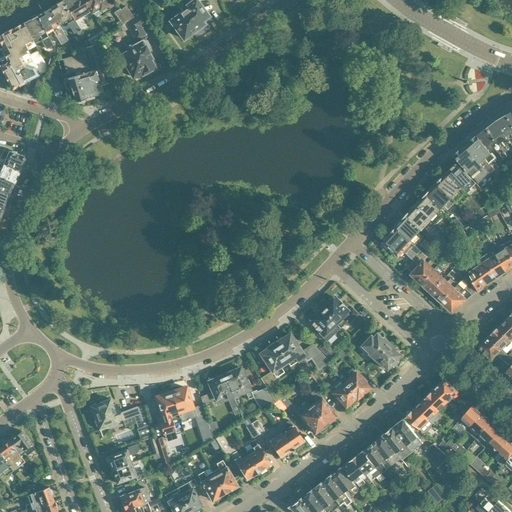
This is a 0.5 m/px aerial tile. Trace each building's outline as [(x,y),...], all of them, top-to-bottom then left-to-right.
[(73,16),(63,0),(62,0),(56,4),(51,7),(64,31),(70,27),(74,33),(76,32),(81,30),(72,16),(73,16)] [(63,0),(73,16),(72,16),(75,21),(89,13),(88,10),(91,9),(86,0),(63,0)] [(106,6),(102,0),(86,0),(91,9),(94,13),(99,10),(106,6)] [(148,0),(144,3),(148,8),(152,5),(148,0)] [(171,21),(184,38),(203,24),(201,21),(207,17),(208,16),(196,0),(194,0),(195,0),(194,0),(187,0),(180,5),(185,11),(171,21)] [(126,6),(121,9),(129,20),(134,17),(126,6)] [(43,12),(38,15),(49,35),(55,32),(61,44),(68,40),(64,31),(51,7),(42,12),(43,12)] [(129,20),(121,9),(120,8),(114,12),(123,25),(126,23),(129,20)] [(142,12),(134,17),(129,20),(126,23),(136,41),(136,40),(137,42),(127,48),(128,49),(120,54),(133,77),(142,73),(143,74),(155,68),(155,67),(157,66),(154,59),(147,47),(150,45),(146,38),(147,37),(142,26),(149,21),(142,12)] [(49,35),(38,15),(35,17),(24,23),(35,43),(41,39),(46,48),(53,45),(48,35),(49,35)] [(35,43),(24,23),(0,35),(0,43),(1,45),(3,44),(4,46),(0,47),(0,66),(1,66),(22,55),(26,63),(33,60),(34,61),(42,57),(39,50),(32,53),(29,49),(36,45),(35,43)] [(93,35),(87,38),(90,44),(95,43),(97,42),(93,35)] [(111,82),(96,43),(86,47),(87,52),(63,59),(67,74),(75,72),(76,76),(64,79),(67,91),(72,89),(75,102),(86,98),(98,94),(96,91),(102,89),(101,85),(111,82)] [(51,55),(43,57),(42,57),(34,61),(33,60),(26,63),(22,55),(1,66),(5,73),(4,74),(3,78),(5,81),(9,83),(9,82),(12,87),(14,88),(46,71),(51,55)] [(511,124),(507,114),(500,118),(496,121),(509,141),(511,139),(511,124)] [(496,121),(487,128),(505,153),(508,150),(506,146),(510,144),(509,141),(496,121)] [(507,156),(487,128),(481,133),(477,135),(492,153),(497,149),(503,159),(507,156)] [(492,153),(477,135),(466,145),(490,174),(495,169),(490,163),(496,158),(492,153)] [(490,174),(466,145),(454,155),(479,183),(490,174)] [(24,161),(23,157),(22,155),(21,155),(19,154),(4,150),(0,159),(5,161),(4,165),(19,172),(24,161)] [(0,177),(14,183),(19,172),(4,165),(0,163),(0,167),(2,168),(0,172),(0,177)] [(457,163),(447,173),(465,193),(466,192),(468,193),(472,189),(471,188),(477,182),(457,163)] [(465,193),(447,173),(443,177),(440,177),(437,180),(438,182),(437,183),(455,202),(456,202),(465,193)] [(0,190),(10,195),(14,183),(0,177),(0,190)] [(455,202),(437,183),(436,184),(433,184),(431,186),(431,189),(426,194),(441,209),(445,205),(449,209),(455,202)] [(0,204),(4,207),(10,195),(0,190),(0,204)] [(438,212),(441,209),(426,194),(421,199),(419,199),(417,201),(417,204),(416,205),(435,223),(442,216),(438,212)] [(435,223),(416,205),(415,205),(413,205),(410,208),(410,211),(406,215),(421,230),(425,227),(428,230),(435,223)] [(501,212),(499,208),(489,213),(491,217),(501,212)] [(421,230),(406,215),(401,220),(399,220),(396,223),(396,225),(395,226),(396,227),(414,245),(415,244),(423,237),(419,233),(421,230)] [(489,215),(479,220),(481,224),(481,225),(491,220),(490,218),(489,215)] [(456,218),(454,221),(461,228),(462,227),(464,226),(456,218)] [(469,226),(468,226),(465,228),(471,237),(474,235),(469,226)] [(385,243),(383,245),(383,248),(385,250),(388,250),(390,248),(399,257),(404,251),(414,260),(422,252),(414,245),(396,227),(395,228),(393,228),(391,230),(391,233),(390,234),(391,235),(384,242),(385,243)] [(449,236),(448,237),(452,244),(453,244),(467,236),(462,228),(458,230),(459,231),(449,236)] [(511,267),(511,258),(504,243),(497,248),(499,251),(496,253),(506,271),(511,267)] [(506,271),(496,253),(493,246),(488,249),(490,252),(485,255),(497,277),(506,271)] [(414,260),(420,265),(426,259),(425,259),(428,256),(422,251),(422,252),(414,260)] [(497,277),(485,255),(478,260),(480,263),(477,266),(487,284),(497,277)] [(421,283),(439,265),(432,258),(429,262),(426,259),(420,265),(411,275),(416,279),(416,281),(419,283),(420,283),(421,283)] [(487,284),(477,266),(475,267),(473,263),(467,268),(469,272),(468,272),(478,291),(487,284)] [(431,293),(445,277),(442,274),(445,271),(439,265),(421,283),(422,285),(422,286),(425,289),(426,289),(431,293)] [(440,302),(459,283),(452,277),(449,280),(445,277),(431,293),(436,297),(436,299),(438,301),(440,301),(440,302)] [(471,282),(466,288),(473,295),(476,292),(471,282)] [(452,313),(467,299),(462,293),(465,289),(459,283),(440,302),(442,303),(442,305),(445,307),(446,307),(452,313)] [(322,307),(321,308),(340,327),(347,321),(348,323),(358,314),(352,308),(349,310),(342,302),(340,304),(333,297),(327,303),(325,303),(322,305),(322,307)] [(340,327),(321,308),(320,309),(318,309),(315,312),(315,314),(309,320),(328,339),(340,327)] [(511,339),(511,322),(507,318),(498,328),(511,340),(511,339)] [(511,340),(498,328),(497,327),(496,328),(494,328),(491,331),(492,333),(488,337),(502,350),(511,340)] [(374,360),(389,344),(382,338),(383,337),(383,336),(383,335),(383,334),(382,333),(381,332),(380,332),(379,332),(378,332),(378,333),(377,333),(373,338),(371,336),(361,347),(368,353),(367,354),(374,360)] [(282,337),(274,342),(288,363),(289,363),(290,366),(298,361),(298,362),(304,358),(307,362),(311,359),(318,369),(329,361),(313,344),(301,351),(290,334),(283,339),(282,337)] [(488,337),(479,346),(480,349),(492,360),(497,354),(504,360),(508,356),(502,350),(488,337)] [(272,370),(260,378),(267,388),(273,384),(271,380),(278,376),(284,372),(281,368),(288,363),(274,342),(266,347),(267,349),(261,353),(272,370)] [(324,342),(319,347),(330,358),(335,353),(324,342)] [(396,350),(389,344),(374,360),(381,366),(383,364),(388,370),(392,366),(393,366),(398,361),(396,360),(400,355),(395,351),(396,350)] [(342,349),(337,354),(345,363),(351,358),(342,349)] [(503,371),(511,361),(511,359),(508,356),(498,366),(503,371)] [(364,372),(367,369),(362,364),(359,367),(364,372)] [(266,388),(266,389),(265,388),(251,395),(248,390),(250,389),(240,367),(224,374),(234,398),(246,392),(249,398),(252,397),(254,396),(254,398),(260,408),(267,403),(268,405),(275,401),(266,388)] [(351,375),(343,382),(357,399),(358,398),(360,398),(363,396),(363,394),(369,388),(355,373),(351,369),(348,372),(351,375)] [(224,374),(208,381),(213,393),(209,395),(211,400),(215,398),(216,399),(215,399),(217,403),(218,403),(228,399),(234,396),(224,374)] [(343,382),(340,378),(331,387),(334,392),(333,393),(347,408),(352,403),(354,403),(357,401),(356,400),(357,399),(343,382)] [(443,380),(435,388),(449,400),(458,390),(457,390),(447,380),(443,380)] [(273,384),(267,388),(275,400),(279,398),(281,396),(273,384)] [(177,388),(171,390),(180,416),(182,423),(195,419),(203,442),(214,439),(213,434),(209,423),(203,405),(194,408),(189,393),(188,394),(186,387),(179,390),(177,388)] [(449,400),(435,388),(431,392),(429,392),(426,395),(426,397),(425,398),(439,410),(449,400)] [(316,389),(311,393),(316,401),(311,405),(326,425),(327,425),(328,425),(332,423),(332,421),(333,420),(337,417),(324,401),(326,399),(318,389),(316,390),(316,389)] [(164,394),(157,397),(159,403),(158,403),(162,416),(159,417),(161,422),(165,432),(174,429),(171,419),(180,416),(171,390),(165,392),(164,394)] [(282,397),(281,396),(279,398),(287,408),(291,414),(296,409),(285,395),(282,397)] [(91,407),(90,409),(91,412),(93,412),(99,429),(118,421),(117,420),(124,418),(133,414),(133,415),(139,413),(136,406),(121,412),(118,404),(114,405),(112,400),(111,401),(110,398),(99,403),(96,404),(94,404),(92,405),(91,406),(90,407),(91,407)] [(287,408),(279,398),(275,400),(276,402),(274,403),(281,412),(287,408)] [(439,410),(425,398),(416,407),(434,422),(443,413),(439,410)] [(462,413),(472,403),(467,398),(458,408),(459,410),(462,413)] [(466,431),(482,413),(473,404),(456,423),(465,432),(466,431)] [(326,425),(311,405),(305,410),(302,407),(297,410),(315,434),(319,431),(320,430),(322,430),(325,428),(325,426),(326,425)] [(434,422),(416,407),(412,411),(410,411),(407,414),(407,416),(406,417),(425,432),(434,422)] [(454,423),(462,413),(459,410),(450,420),(454,423)] [(139,413),(133,415),(138,428),(137,428),(141,441),(148,439),(147,437),(153,436),(149,424),(147,424),(146,420),(142,421),(139,413)] [(482,413),(466,431),(475,440),(476,439),(480,435),(492,421),(482,413)] [(257,419),(251,423),(259,434),(260,435),(265,432),(257,419)] [(280,430),(294,450),(299,447),(300,443),(304,440),(289,419),(284,423),(286,426),(280,430)] [(423,443),(404,419),(393,427),(412,451),(423,443)] [(216,421),(209,423),(213,434),(220,432),(216,421)] [(489,443),(501,429),(492,421),(480,435),(476,439),(485,447),(489,443)] [(259,434),(251,423),(246,426),(253,438),(259,434)] [(278,427),(266,435),(281,456),(284,453),(288,454),(294,450),(280,430),(278,427)] [(412,451),(393,427),(383,435),(401,458),(402,460),(412,451)] [(498,452),(511,438),(501,429),(489,443),(498,452)] [(15,436),(8,441),(18,454),(19,454),(23,450),(27,455),(34,449),(31,445),(32,445),(31,443),(32,441),(30,439),(27,439),(22,431),(20,432),(18,431),(15,433),(15,435),(15,436)] [(260,473),(246,451),(239,455),(236,451),(234,447),(231,448),(223,434),(215,438),(221,447),(227,458),(232,455),(247,479),(252,476),(252,478),(260,473)] [(401,458),(383,435),(373,443),(391,466),(401,458)] [(162,437),(155,439),(157,448),(158,448),(164,468),(170,464),(162,437)] [(215,438),(210,441),(215,450),(221,447),(215,438)] [(504,463),(511,454),(511,438),(511,439),(511,438),(498,452),(503,456),(498,462),(502,466),(504,463)] [(253,447),(246,451),(260,473),(267,469),(266,467),(270,464),(258,444),(254,439),(250,442),(253,447)] [(22,458),(19,454),(18,454),(8,441),(5,440),(2,442),(2,443),(3,445),(0,447),(0,453),(13,470),(25,461),(26,463),(30,460),(26,455),(22,458)] [(447,443),(443,440),(439,445),(447,452),(452,447),(447,443)] [(465,451),(456,442),(454,444),(452,447),(461,456),(465,451)] [(391,466),(373,443),(363,451),(382,473),(391,466)] [(110,462),(113,470),(132,462),(129,455),(132,454),(137,452),(138,450),(138,449),(138,448),(137,444),(128,447),(129,449),(108,457),(107,459),(108,462),(110,462)] [(434,444),(427,449),(439,466),(450,458),(434,444)] [(466,451),(465,451),(461,456),(470,463),(477,455),(469,448),(466,451)] [(382,473),(363,451),(354,458),(372,481),(382,473)] [(13,470),(0,453),(0,477),(3,482),(7,479),(9,478),(7,475),(13,470)] [(372,481),(354,458),(344,466),(362,489),(372,481)] [(474,459),(470,463),(480,472),(483,468),(474,459)] [(144,477),(138,460),(132,462),(113,470),(113,471),(112,472),(111,474),(113,477),(114,477),(115,477),(118,483),(135,476),(137,479),(144,477)] [(219,468),(212,472),(225,494),(226,492),(228,493),(231,491),(231,489),(237,486),(226,468),(221,461),(217,464),(219,468)] [(360,490),(342,467),(332,475),(350,498),(360,490)] [(19,470),(16,473),(22,481),(25,478),(19,470)] [(225,494),(212,472),(206,475),(203,471),(199,474),(203,481),(202,482),(213,500),(219,497),(220,497),(223,496),(223,494),(225,494)] [(490,471),(485,477),(489,480),(494,475),(494,474),(490,471)] [(500,478),(496,473),(495,473),(494,474),(494,475),(489,480),(498,489),(506,480),(502,476),(500,478)] [(350,498),(332,475),(322,483),(340,506),(350,498)] [(473,477),(464,486),(472,494),(480,486),(473,477)] [(194,479),(177,488),(178,490),(190,511),(191,511),(190,511),(195,511),(196,511),(196,509),(202,506),(192,488),(198,486),(194,479)] [(331,511),(340,506),(322,483),(312,490),(329,511),(331,511)] [(449,490),(445,493),(448,496),(460,487),(458,484),(449,490)] [(447,498),(437,485),(428,492),(438,505),(447,498)] [(482,487),(474,496),(493,511),(511,511),(499,500),(495,504),(486,497),(489,494),(482,487)] [(50,489),(49,488),(30,494),(33,502),(29,504),(27,505),(26,507),(27,510),(35,507),(35,508),(54,501),(51,494),(53,493),(51,490),(50,489)] [(125,509),(126,510),(128,510),(128,509),(150,501),(145,488),(121,497),(123,501),(122,501),(123,503),(121,504),(123,509),(125,509)] [(10,492),(14,497),(19,495),(15,489),(10,492)] [(190,511),(178,490),(170,494),(170,493),(162,497),(164,501),(167,500),(173,511),(190,511)] [(329,511),(312,490),(302,498),(313,511),(329,511)] [(493,511),(474,496),(472,497),(479,504),(476,507),(482,511),(493,511)] [(164,501),(162,497),(161,497),(156,499),(150,501),(128,509),(128,510),(128,511),(150,511),(149,508),(156,506),(158,510),(166,506),(164,501)] [(313,511),(302,498),(290,506),(297,511),(313,511)] [(379,511),(380,511),(390,504),(387,500),(377,508),(379,511)] [(54,502),(54,501),(35,508),(36,511),(57,511),(56,508),(57,506),(56,503),(54,502)]
